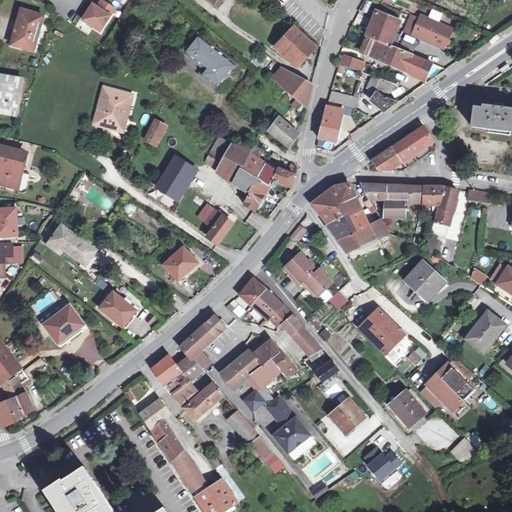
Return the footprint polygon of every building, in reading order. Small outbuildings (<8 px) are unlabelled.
[(103,0),(98,7),(94,4),(84,20),(101,31),(115,9),(103,0)] [(409,0),(384,0),(384,1),(415,12),(418,3),(409,0)] [(23,10),(18,30),(21,29),(26,11),(23,10)] [(44,16),(26,11),(21,29),(18,30),(14,44),(34,50),(44,16)] [(377,12),(367,35),(389,44),(397,21),(377,12)] [(410,15),(403,31),(445,49),(453,29),(428,18),(426,22),(410,15)] [(314,45),(296,27),(277,48),(295,65),(314,45)] [(206,69),(201,74),(220,88),(237,66),(198,35),(185,52),(206,69)] [(389,44),(367,35),(361,51),(392,65),(399,48),(395,47),(389,44)] [(490,40),(492,45),(502,39),(499,35),(490,40)] [(433,63),(399,48),(392,65),(406,71),(413,76),(424,80),(433,63)] [(447,48),(444,54),(458,62),(461,57),(447,48)] [(356,68),(358,61),(346,56),(343,64),(356,68)] [(364,63),(358,61),(356,68),(362,70),(364,63)] [(503,75),(511,68),(511,67),(509,65),(501,72),(503,75)] [(311,88),(284,71),(276,81),(298,99),(302,103),(306,106),(307,107),(311,88)] [(0,92),(1,92),(0,98),(0,111),(18,115),(24,80),(1,76),(0,84),(0,92)] [(373,76),(368,89),(377,94),(372,102),(384,112),(398,102),(382,95),(400,85),(386,80),(373,76)] [(332,92),(329,104),(341,107),(354,110),(357,99),(332,92)] [(105,93),(99,112),(107,115),(103,127),(120,132),(123,120),(128,121),(134,101),(105,93)] [(302,103),(298,99),(294,104),(299,108),(302,103)] [(341,107),(329,104),(328,109),(327,108),(322,128),(319,139),(336,143),(343,112),(340,111),(341,107)] [(503,108),(503,106),(496,105),(496,107),(491,107),(491,109),(474,107),(472,127),(511,132),(511,112),(507,111),(508,109),(503,108)] [(107,115),(99,112),(95,125),(103,127),(107,115)] [(289,146),(298,134),(275,115),(266,127),(289,146)] [(123,120),(120,132),(124,134),(128,121),(123,120)] [(167,126),(156,121),(147,141),(157,146),(167,126)] [(423,127),(392,148),(402,162),(404,161),(405,162),(411,158),(410,157),(433,142),(423,127)] [(188,140),(193,137),(189,131),(184,134),(188,140)] [(224,164),(234,146),(222,138),(211,156),(224,164)] [(0,159),(3,161),(0,172),(0,184),(18,189),(24,166),(21,165),(24,152),(0,146),(0,159)] [(250,154),(252,151),(234,146),(224,164),(211,156),(208,163),(219,171),(219,172),(237,185),(248,191),(257,178),(241,169),(250,154)] [(252,151),(250,154),(259,160),(264,151),(255,147),(252,151)] [(402,162),(392,148),(367,166),(369,169),(391,169),(402,162)] [(170,168),(177,157),(172,153),(164,164),(170,168)] [(451,153),(449,168),(458,169),(460,154),(451,153)] [(267,165),(259,160),(250,154),(241,169),(257,178),(267,165)] [(196,169),(177,157),(170,168),(166,175),(185,187),(196,169)] [(267,165),(257,178),(271,185),(274,180),(278,172),(267,165)] [(280,169),(278,172),(274,180),(278,181),(292,187),(295,174),(280,169)] [(185,187),(166,175),(159,188),(177,199),(185,187)] [(271,185),(257,178),(248,191),(252,193),(245,204),(257,212),(271,185)] [(349,184),(334,187),(343,204),(356,199),(349,184)] [(403,201),(403,186),(361,184),(368,195),(371,201),(386,201),(385,219),(406,219),(407,206),(410,206),(410,201),(403,201)] [(424,187),(403,186),(403,201),(410,201),(410,206),(423,206),(424,187)] [(314,204),(319,212),(343,204),(334,187),(314,204)] [(445,188),(424,187),(423,206),(437,205),(437,210),(438,210),(445,188)] [(445,188),(438,210),(435,223),(433,222),(430,233),(439,236),(447,238),(458,191),(445,188)] [(477,202),(479,191),(470,190),(469,200),(477,202)] [(490,193),(479,191),(477,202),(488,204),(490,193)] [(204,204),(196,198),(194,201),(202,207),(204,204)] [(208,199),(204,204),(202,207),(208,212),(214,204),(208,199)] [(356,199),(343,204),(348,216),(351,215),(362,211),(356,199)] [(343,204),(319,212),(328,224),(348,216),(343,204)] [(368,208),(378,222),(382,221),(373,205),(368,208)] [(0,236),(18,236),(18,235),(16,208),(6,209),(6,214),(0,214),(0,236)] [(362,211),(351,215),(355,223),(358,231),(370,226),(362,211)] [(216,212),(213,216),(220,221),(215,228),(208,237),(219,244),(233,224),(216,212)] [(348,216),(328,224),(334,232),(355,223),(351,215),(348,216)] [(220,221),(213,216),(207,223),(215,228),(220,221)] [(358,231),(339,240),(348,253),(389,234),(382,221),(378,222),(370,226),(358,231)] [(355,223),(334,232),(339,240),(358,231),(355,223)] [(61,225),(54,236),(48,244),(61,253),(65,249),(86,265),(97,251),(61,225)] [(300,225),(290,238),(296,240),(305,229),(300,225)] [(99,240),(105,232),(98,228),(93,235),(99,240)] [(48,244),(54,236),(46,231),(41,239),(48,244)] [(37,233),(18,235),(18,236),(19,242),(37,240),(37,233)] [(439,236),(430,233),(425,250),(433,255),(440,242),(438,241),(439,236)] [(0,236),(0,244),(13,245),(13,243),(19,242),(18,236),(0,236)] [(13,245),(0,244),(0,276),(5,277),(5,263),(14,263),(13,254),(13,247),(13,245)] [(184,274),(187,278),(200,265),(185,249),(165,267),(177,280),(184,274)] [(302,281),(310,274),(308,271),(316,265),(310,259),(308,261),(301,252),(284,267),(289,272),(294,273),(297,276),(294,278),(293,279),(298,285),(302,281)] [(35,253),(31,259),(41,265),(45,259),(35,253)] [(423,263),(407,280),(428,300),(444,283),(423,263)] [(307,287),(309,286),(312,283),(315,287),(314,291),(318,296),(334,282),(326,274),(328,272),(323,266),(315,274),(313,272),(310,274),(302,281),(307,287)] [(498,283),(506,270),(500,266),(492,279),(498,283)] [(498,283),(497,285),(511,294),(511,270),(508,268),(506,270),(498,283)] [(476,269),(470,280),(483,287),(489,277),(476,269)] [(184,274),(177,280),(180,284),(187,278),(184,274)] [(118,288),(122,283),(115,278),(111,277),(108,280),(118,288)] [(253,306),(268,289),(255,279),(242,296),(253,306)] [(268,289),(253,306),(269,320),(270,319),(277,311),(279,312),(285,305),(268,289)] [(123,327),(137,310),(114,291),(101,308),(123,327)] [(338,291),(328,300),(333,306),(343,297),(338,291)] [(343,297),(333,306),(338,311),(348,302),(343,297)] [(235,308),(231,303),(227,306),(231,312),(235,308)] [(277,311),(270,319),(279,329),(282,324),(293,316),(285,305),(279,312),(277,311)] [(61,347),(76,336),(74,333),(84,324),(71,306),(45,326),(61,347)] [(379,309),(359,328),(386,354),(405,335),(379,309)] [(488,313),(467,339),(483,352),(505,326),(488,313)] [(294,315),(293,316),(282,324),(292,335),(302,326),(294,315)] [(216,317),(204,326),(215,338),(225,329),(216,317)] [(312,328),(316,324),(310,317),(305,321),(312,328)] [(320,328),(316,324),(312,328),(316,332),(320,328)] [(204,326),(191,338),(202,351),(205,347),(215,338),(204,326)] [(311,356),(322,350),(302,326),(292,335),(311,356)] [(326,329),(319,335),(324,341),(331,335),(326,329)] [(202,351),(191,338),(180,348),(191,358),(195,363),(200,357),(198,354),(200,352),(202,351)] [(0,383),(1,384),(22,369),(0,339),(0,383)] [(271,341),(254,355),(258,360),(263,366),(271,360),(280,353),(271,341)] [(322,350),(311,356),(310,357),(314,363),(326,355),(322,350)] [(413,351),(407,357),(413,364),(420,358),(413,351)] [(253,356),(249,352),(223,374),(236,389),(248,379),(263,366),(258,360),(254,355),(253,356)] [(285,360),(280,353),(271,360),(281,372),(290,366),(285,360)] [(154,368),(158,374),(174,362),(170,355),(154,368)] [(202,359),(200,357),(195,363),(203,371),(209,366),(208,365),(207,364),(210,362),(205,357),(202,359)] [(23,371),(10,380),(18,398),(9,402),(16,420),(24,417),(23,414),(33,410),(23,387),(29,383),(28,379),(33,376),(30,372),(45,362),(41,358),(23,371)] [(195,363),(191,358),(179,369),(181,373),(190,382),(203,371),(195,363)] [(428,386),(420,393),(436,409),(444,402),(453,411),(474,390),(466,382),(473,374),(455,358),(449,365),(447,364),(427,385),(428,386)] [(281,372),(271,360),(263,366),(248,379),(257,391),(264,386),(281,372)] [(323,383),(339,371),(340,371),(332,361),(315,373),(317,376),(323,383)] [(174,362),(158,374),(165,384),(181,373),(179,369),(174,362)] [(290,366),(281,372),(287,378),(295,373),(290,366)] [(181,373),(165,384),(173,395),(175,394),(190,382),(181,373)] [(9,379),(1,384),(5,396),(7,396),(9,402),(18,398),(10,380),(9,379)] [(190,382),(175,394),(184,405),(191,398),(198,392),(190,382)] [(185,407),(187,409),(195,419),(224,395),(214,383),(192,400),(186,406),(185,407)] [(272,397),(267,390),(264,386),(257,391),(258,393),(265,400),(272,397)] [(274,386),(267,390),(272,397),(279,395),(274,386)] [(407,392),(406,391),(390,405),(409,428),(426,414),(425,413),(429,410),(411,389),(407,392)] [(265,400),(258,393),(250,399),(257,407),(265,400)] [(278,396),(266,406),(272,413),(285,403),(278,396)] [(349,399),(331,416),(347,434),(366,418),(349,399)] [(160,400),(151,407),(160,421),(170,413),(162,403),(160,400)] [(0,417),(1,421),(3,426),(16,420),(9,402),(0,406),(0,405),(0,417)] [(310,434),(285,403),(272,413),(284,427),(274,435),(288,452),(310,434)] [(160,421),(151,407),(141,413),(151,429),(160,421)] [(264,460),(272,452),(252,428),(244,418),(239,412),(229,420),(264,460)] [(500,429),(510,421),(506,416),(496,423),(500,429)] [(152,430),(160,443),(168,435),(165,428),(167,427),(163,421),(152,430)] [(184,453),(167,427),(165,428),(168,435),(160,443),(168,455),(173,461),(184,453)] [(473,433),(466,439),(480,453),(487,446),(473,433)] [(482,454),(480,453),(466,439),(465,438),(451,452),(462,464),(482,454)] [(283,465),(272,452),(264,460),(274,472),(283,465)] [(205,484),(184,453),(173,461),(175,463),(174,464),(193,493),(205,484)] [(45,490),(59,511),(114,511),(85,466),(63,481),(62,479),(45,490)] [(379,484),(374,478),(369,482),(374,487),(379,484)] [(221,483),(215,489),(218,495),(227,509),(235,504),(221,483)] [(312,492),(316,499),(329,490),(324,483),(312,492)] [(205,484),(193,493),(196,498),(209,490),(205,484)] [(209,490),(196,498),(203,509),(217,496),(214,490),(215,489),(213,487),(209,490)] [(217,496),(203,509),(205,511),(222,511),(227,509),(218,495),(217,496)]
